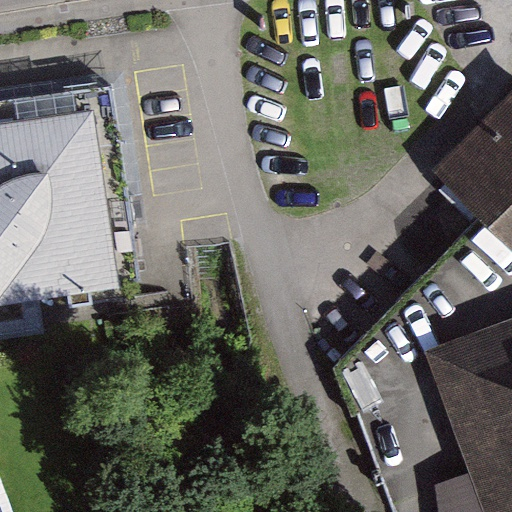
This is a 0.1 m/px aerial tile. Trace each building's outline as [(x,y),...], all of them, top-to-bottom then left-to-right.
[(0,322),(141,299),(104,84),(0,101),(0,322)] [(511,94),(439,169),(482,208),(511,243),(511,94)] [(511,243),(482,208),(334,360),(397,511),(452,485),(414,382),(511,291),(511,243)] [(511,511),(511,312),(426,345),(488,511),(511,511)] [(0,511),(12,511),(0,478),(0,511)]
